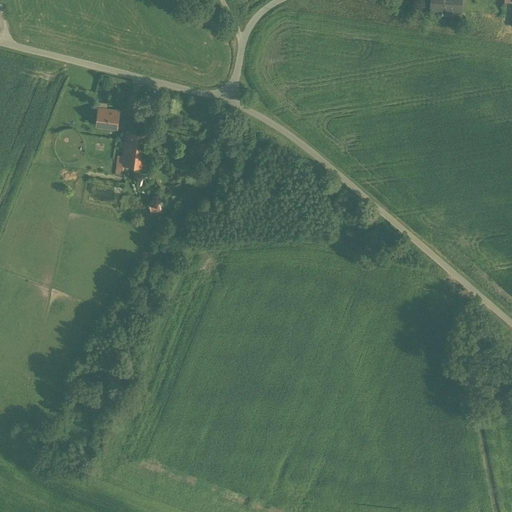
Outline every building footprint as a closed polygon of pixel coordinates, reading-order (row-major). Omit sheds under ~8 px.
[(461,0),(431,0),(431,13),(460,15),(461,0)] [(116,127),(118,110),(99,107),(96,124),(116,127)] [(127,131),(124,155),(123,164),(141,166),(145,133),(127,131)] [(207,152),(210,146),(198,141),(195,147),(207,152)] [(116,163),(123,164),(124,155),(117,154),(116,163)] [(158,201),(148,204),(151,213),(161,210),(158,201)]
